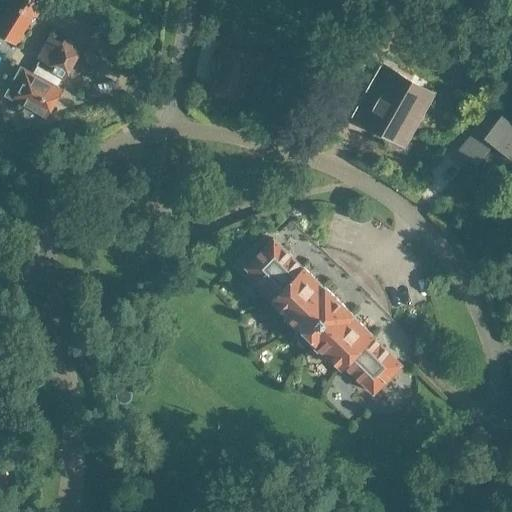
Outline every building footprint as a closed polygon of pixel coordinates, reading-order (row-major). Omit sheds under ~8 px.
[(0,18),(0,35),(17,45),(34,16),(37,18),(47,1),(44,0),(7,0),(8,0),(10,1),(0,18)] [(64,79),(82,47),(66,38),(63,44),(50,37),(38,58),(40,59),(32,74),(20,67),(4,95),(47,119),(63,90),(57,86),(62,78),(64,79)] [(261,76),(263,68),(268,69),(273,50),(268,49),(266,58),(220,47),(220,49),(216,48),(213,61),(217,62),(209,92),(252,103),(254,98),(261,100),(267,77),(261,76)] [(411,82),(381,65),(362,98),(374,105),(371,112),(379,117),(373,128),(398,142),(408,125),(411,127),(425,104),(405,93),(411,82)] [(478,129),(459,152),(471,162),(470,164),(480,173),(494,156),(511,170),(511,126),(500,116),(496,121),(488,115),(478,129)] [(274,296),(303,266),(297,260),(296,261),(274,239),(245,268),(274,296)] [(311,298),(323,286),(303,266),(274,296),(275,296),(272,300),(286,314),(286,315),(296,324),(316,303),(311,298)] [(338,325),(351,312),(325,286),(324,287),(323,286),(311,298),(316,303),(296,324),(298,326),(295,329),(294,337),(302,345),(310,345),(314,341),(313,341),(333,320),(338,325)] [(339,365),(371,333),(353,315),(354,315),(351,312),(338,325),(333,320),(313,341),(314,341),(315,342),(314,343),(326,354),(327,353),(339,365)] [(373,335),(371,333),(339,365),(341,368),(344,365),(374,394),(402,365),(373,336),(373,335)] [(0,497),(10,498),(12,462),(0,461),(0,497)]
